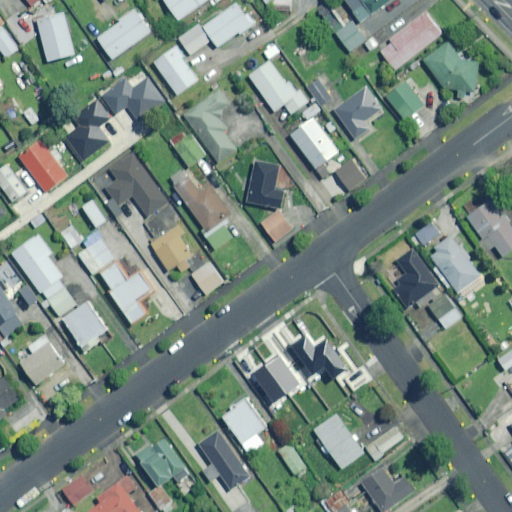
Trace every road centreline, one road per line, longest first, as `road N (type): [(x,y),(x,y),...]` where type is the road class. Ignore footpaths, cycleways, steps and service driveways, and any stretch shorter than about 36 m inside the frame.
road 1 (residential): [(323,256),(0,496)]
road 2 (residential): [(506,511),(323,256)]
road 3 (residential): [(511,116),(323,256)]
